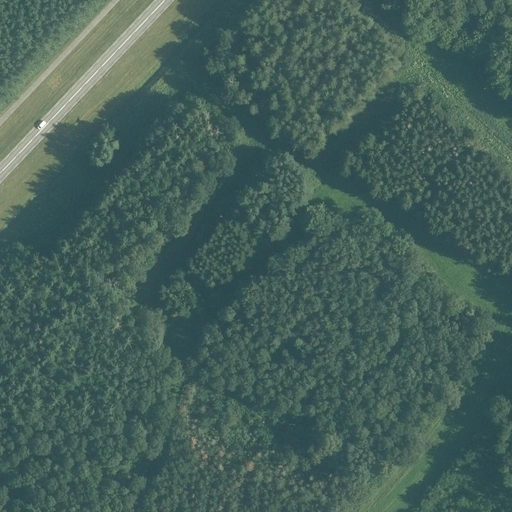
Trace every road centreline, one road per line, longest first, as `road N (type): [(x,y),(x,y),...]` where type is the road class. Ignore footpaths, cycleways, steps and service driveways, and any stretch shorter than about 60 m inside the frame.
road 1 (track): [(359,511),(444,414),(511,293)]
road 2 (secondary): [(0,171),(164,0)]
